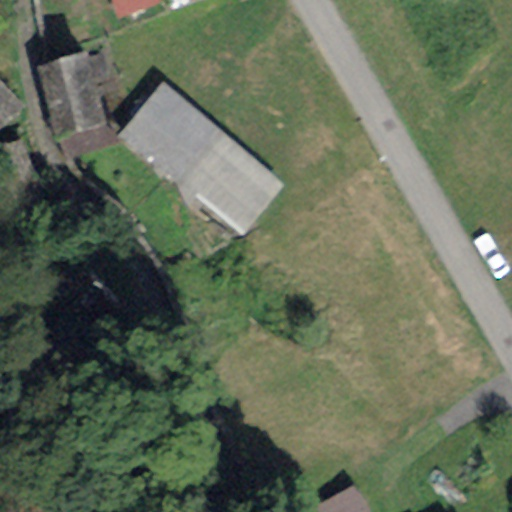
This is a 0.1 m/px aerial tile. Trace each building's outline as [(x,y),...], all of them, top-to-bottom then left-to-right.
[(88,54),(35,67),(52,136),(58,135),(64,158),(111,146),(88,54)] [(0,129),(23,107),(0,83),(0,129)] [(283,185),(161,83),(115,138),(190,201),(194,196),(241,235),(283,185)] [(40,219),(20,140),(0,145),(0,199),(7,227),(40,219)] [(86,258),(53,278),(85,331),(119,311),(86,258)] [(371,511),(356,485),(305,511),(371,511)]
